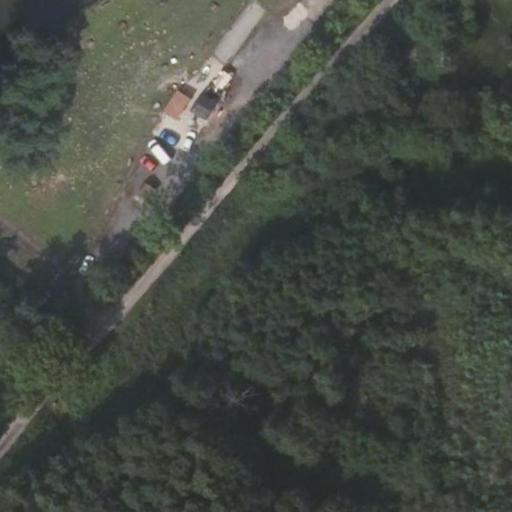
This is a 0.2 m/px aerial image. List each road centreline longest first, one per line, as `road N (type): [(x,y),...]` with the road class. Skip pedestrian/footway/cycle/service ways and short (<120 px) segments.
road 1 (unclassified): [(0,437),(386,0)]
road 2 (track): [(97,321),(78,294),(96,243),(291,28)]
